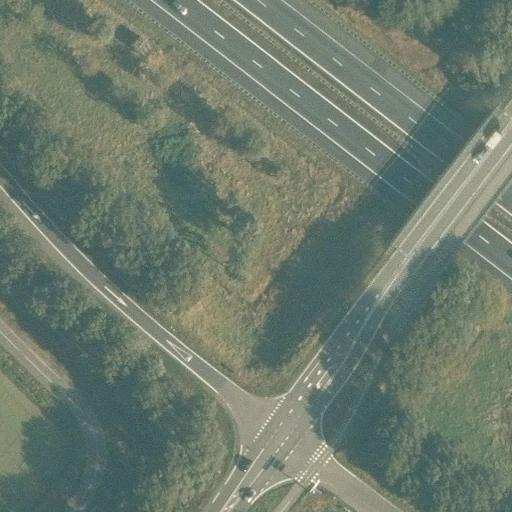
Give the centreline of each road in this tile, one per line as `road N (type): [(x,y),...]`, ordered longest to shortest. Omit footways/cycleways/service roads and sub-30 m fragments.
road 1 (motorway): [(170,0),(511,263)]
road 2 (motorway): [(0,176),(91,276),(282,437)]
road 3 (motorway): [(511,201),(254,0)]
road 4 (unclassified): [(60,511),(75,483),(81,434),(58,389),(0,322)]
road 5 (secondary): [(282,437),(409,259)]
road 6 (secondary): [(511,126),(409,259)]
road 7 (motorway): [(282,437),(386,511)]
